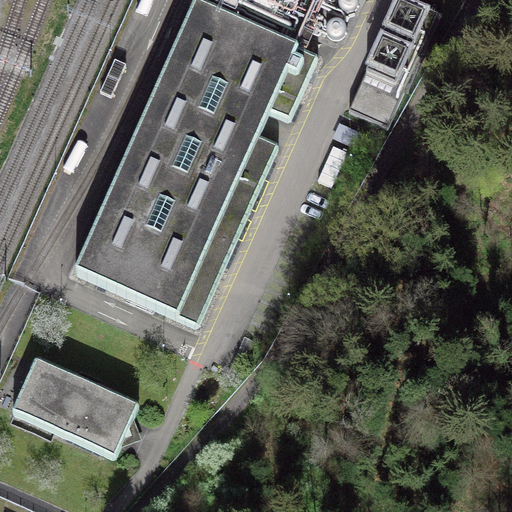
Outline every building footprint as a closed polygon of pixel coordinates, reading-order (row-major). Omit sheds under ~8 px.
[(238,0),(201,0),(201,2),(234,17),(241,1),(238,0)] [(258,1),(252,14),(274,22),(283,0),(269,0),(267,5),(258,1)] [(433,14),(394,0),(353,114),(392,128),(433,14)] [(314,60),(193,10),(81,282),(201,331),(314,60)] [(38,367),(16,419),(116,462),(139,411),(38,367)]
